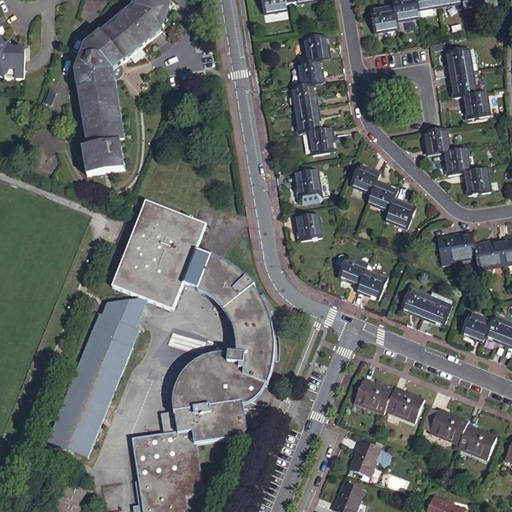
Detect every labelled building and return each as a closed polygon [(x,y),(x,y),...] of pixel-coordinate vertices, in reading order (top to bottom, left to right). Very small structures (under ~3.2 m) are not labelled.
[(170,0),(132,0),(134,10),(86,47),(75,73),(88,149),(83,150),(88,178),(126,172),(121,144),(126,143),(114,74),(162,37),(173,9),(170,0)] [(262,0),(265,15),(288,11),(287,4),(286,0),(262,0)] [(400,0),(391,2),(392,9),(394,24),(417,20),(416,13),(413,0),(400,0)] [(413,0),(416,13),(439,9),(437,0),(413,0)] [(437,0),(439,9),(462,6),(460,0),(437,0)] [(460,0),(462,6),(463,13),(486,9),(484,0),(460,0)] [(495,0),(484,0),(486,9),(487,17),(498,15),(495,0)] [(394,24),(392,9),(369,12),(373,35),(395,31),(394,24)] [(0,77),(11,85),(12,83),(16,76),(23,77),(22,84),(22,86),(31,86),(32,65),(33,57),(17,55),(19,49),(13,52),(7,39),(13,37),(0,11),(0,77)] [(303,41),(307,64),(320,62),(329,61),(326,38),(303,41)] [(444,56),(448,79),(471,75),(467,52),(444,56)] [(320,62),(307,64),(297,66),(301,89),(313,87),(323,85),(320,62)] [(448,79),(452,101),(462,100),(474,98),(471,75),(448,79)] [(12,83),(22,84),(23,77),(16,76),(12,83)] [(301,89),(291,90),(295,114),(317,110),(313,87),(301,89)] [(484,96),(474,98),(462,100),(466,123),(488,119),(484,96)] [(317,110),(295,114),(298,136),(308,134),(320,132),(317,110)] [(330,131),(320,132),(308,134),(311,157),(333,154),(330,131)] [(445,133),(423,136),(427,159),(443,157),(449,156),(445,133)] [(449,156),(443,157),(447,179),(463,176),(469,175),(465,153),(449,156)] [(376,184),(380,176),(358,167),(350,187),(372,196),(376,184)] [(316,172),(295,175),(298,200),(320,196),(316,172)] [(486,173),(469,175),(463,176),(467,199),(490,196),(486,173)] [(399,193),(376,184),(372,196),(368,205),(390,214),(395,202),(399,193)] [(416,210),(395,202),(390,214),(386,223),(408,231),(416,210)] [(99,316),(97,320),(137,336),(139,332),(136,331),(147,303),(173,313),(183,288),(201,295),(205,298),(212,303),(216,306),(220,310),(223,313),(250,289),(254,295),(257,293),(249,282),(246,284),(243,281),(236,275),(230,270),(225,267),(221,265),(215,262),(209,260),(203,257),(197,255),(207,229),(194,223),(194,222),(191,220),(190,222),(146,204),(111,289),(137,299),(136,301),(107,305),(102,317),(99,316)] [(317,217),(295,220),(299,244),(321,240),(317,217)] [(474,249),(472,235),(460,236),(461,239),(455,240),(437,243),(442,269),(451,268),(450,265),(476,261),(474,249)] [(503,269),(511,267),(511,243),(511,244),(511,241),(499,242),(503,269)] [(478,273),(503,269),(499,242),(488,244),(489,247),(483,248),(474,249),(476,261),(478,273)] [(365,272),(368,266),(347,258),(338,278),(359,287),(365,272)] [(387,281),(365,272),(359,287),(357,293),(379,302),(387,281)] [(235,336),(269,323),(266,316),(259,318),(257,314),(259,313),(255,304),(252,305),(249,301),(256,297),(254,295),(250,289),(223,313),(224,315),(228,320),(230,325),(232,329),(235,336)] [(400,312),(422,321),(431,300),(409,291),(400,312)] [(258,300),(256,297),(249,301),(252,305),(255,304),(259,313),(257,314),(259,318),(266,316),(269,323),(275,321),(272,312),(268,304),(265,300),(260,303),(259,302),(258,300)] [(422,321),(443,330),(452,308),(431,300),(422,321)] [(459,337),(481,346),(483,340),(489,325),(467,316),(459,337)] [(489,325),(483,340),(504,349),(511,329),(511,326),(492,318),(489,325)] [(97,320),(46,444),(87,460),(137,336),(97,320)] [(212,366),(210,366),(266,390),(267,387),(268,385),(271,373),(273,365),(274,355),(273,343),(272,336),(271,331),(269,323),(235,336),(236,339),(237,342),(238,352),(238,356),(228,355),(226,365),(224,364),(221,364),(218,365),(215,365),(212,366)] [(197,361),(210,366),(212,366),(215,365),(218,365),(221,364),(224,364),(226,365),(228,355),(220,354),(217,355),(214,355),(209,356),(204,358),(201,359),(197,361)] [(173,412),(174,415),(175,415),(175,410),(176,405),(177,401),(178,398),(179,394),(181,391),(182,388),(183,386),(184,385),(186,383),(188,380),(192,377),(194,375),(197,373),(200,371),(203,369),(205,368),(208,367),(210,366),(197,361),(195,362),(192,364),(185,371),(183,373),(180,377),(177,383),(175,389),(173,398),(172,401),(172,409),(173,412)] [(210,366),(208,367),(205,368),(203,369),(200,371),(197,373),(194,375),(192,377),(188,380),(186,383),(184,385),(183,386),(182,388),(181,391),(179,394),(178,398),(177,401),(176,405),(175,410),(175,415),(174,415),(158,418),(161,440),(132,444),(137,484),(131,485),(135,509),(128,510),(128,511),(201,511),(192,449),(247,441),(242,410),(241,404),(249,384),(264,390),(266,391),(266,390),(210,366)] [(394,411),(402,392),(372,379),(362,403),(393,415),(394,411)] [(263,394),(264,390),(249,384),(241,404),(242,410),(246,410),(247,410),(252,406),(255,403),(257,401),(259,399),(263,394)] [(404,388),(402,392),(394,411),(424,424),(434,401),(404,388)] [(432,429),(439,433),(447,414),(440,411),(432,429)] [(447,414),(439,433),(439,434),(469,447),(477,427),(478,424),(448,411),(447,414)] [(507,440),(477,427),(469,447),(467,450),(497,463),(507,440)] [(371,444),(359,471),(379,479),(390,452),(371,444)] [(343,511),(344,511),(365,511),(373,493),(354,485),(343,511)] [(437,511),(472,511),(442,500),(437,511)]
